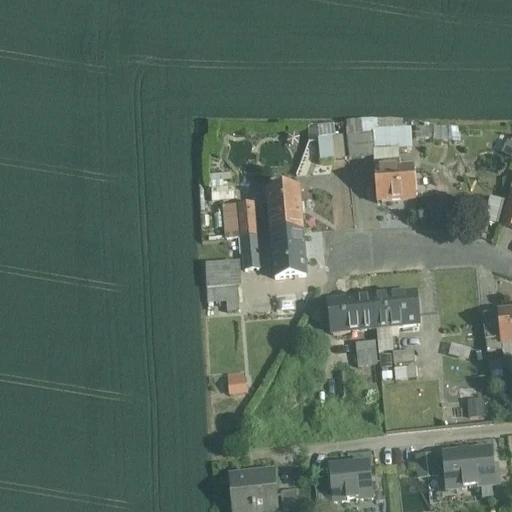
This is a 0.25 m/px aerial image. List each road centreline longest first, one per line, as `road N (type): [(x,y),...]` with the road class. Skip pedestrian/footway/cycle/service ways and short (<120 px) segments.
road 1 (residential): [(219,456),(511,429)]
road 2 (residential): [(511,269),(461,248),(342,250)]
